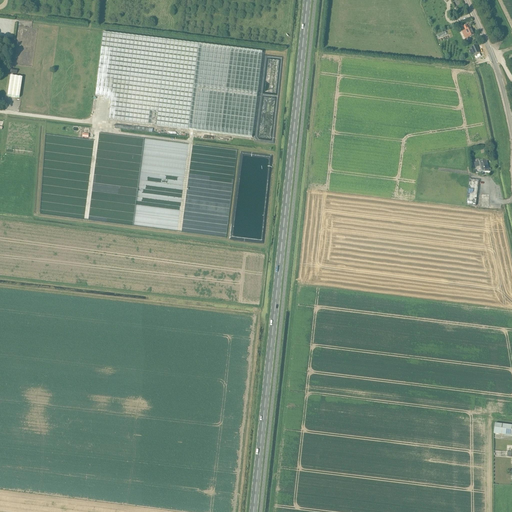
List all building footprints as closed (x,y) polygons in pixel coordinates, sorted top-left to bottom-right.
[(465,30),(462,32),(465,39),(469,38),(474,35),(471,28),(468,29),(467,25),(464,26),(465,30)] [(252,138),(262,52),(103,32),(95,96),(111,98),(109,120),(115,121),(188,130),(252,138)] [(471,56),(474,55),(480,53),(476,45),(471,48),(472,49),(469,51),(471,56)] [(19,98),(22,78),(10,76),(7,96),(19,98)] [(479,162),(474,163),(475,168),(476,168),(477,171),(481,170),(481,173),(489,172),(486,160),(479,162)] [(475,206),(479,181),(469,180),(465,204),(475,206)] [(511,435),(511,425),(495,424),(494,434),(511,435)]
